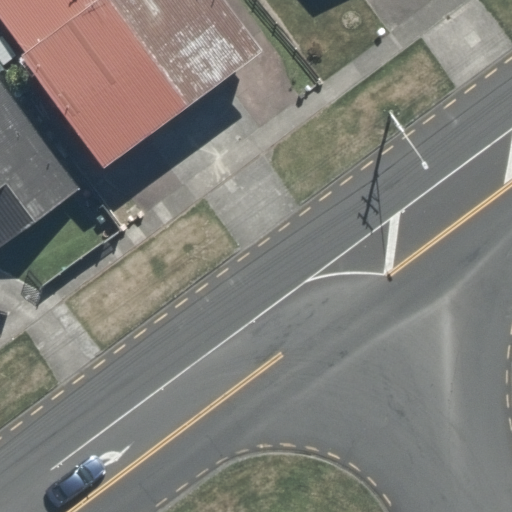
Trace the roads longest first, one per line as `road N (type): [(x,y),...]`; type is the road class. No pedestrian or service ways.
road 1 (secondary): [(32,511),(328,296)]
road 2 (secondary): [(328,296),(429,423),(458,511)]
road 3 (secondary): [(328,296),(511,155)]
